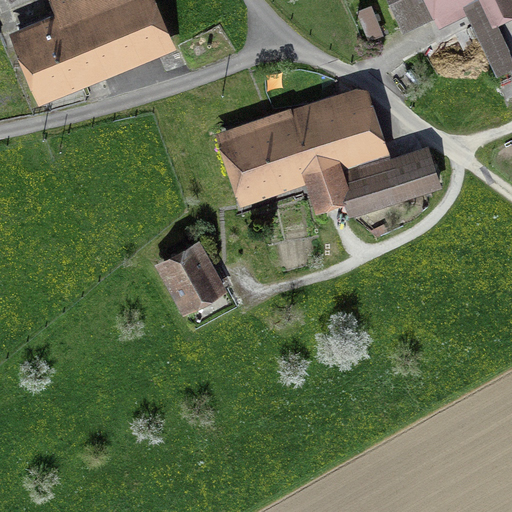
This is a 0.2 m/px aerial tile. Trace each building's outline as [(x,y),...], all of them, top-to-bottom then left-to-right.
[(49,104),(187,52),(166,0),(26,0),(11,6),(49,104)] [(511,0),(396,0),(410,30),(434,20),(441,36),(478,20),(511,95),(511,0)] [(317,215),(344,207),(332,169),(393,149),(373,87),(217,136),(240,209),(308,187),(317,215)] [(424,140),(393,149),(332,169),(344,207),(350,223),(442,194),(424,140)] [(209,243),(162,265),(190,324),(237,302),(209,243)]
